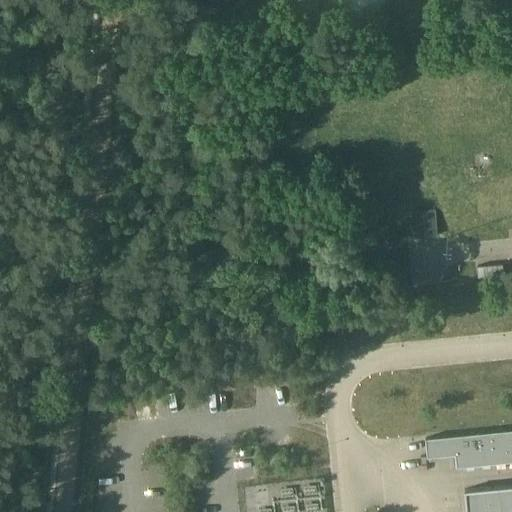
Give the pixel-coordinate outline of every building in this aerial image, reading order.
[(285,0),(285,1),(304,13),(311,3),(305,0),(285,0)] [(334,0),(369,22),(383,0),(334,0)] [(423,211),(424,227),(425,237),(437,235),(435,210),(423,211)] [(408,213),(409,227),(410,238),(422,237),(420,212),(408,213)] [(504,276),(503,264),(477,267),(478,279),(504,276)] [(511,430),(425,439),(427,457),(455,454),(456,467),(511,461),(511,430)] [(511,511),(511,485),(465,490),(466,511),(511,511)]
